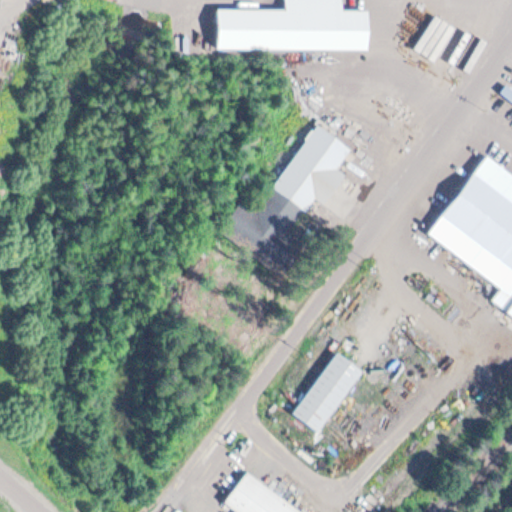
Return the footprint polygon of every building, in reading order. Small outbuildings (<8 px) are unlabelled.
[(370,50),(370,11),(342,11),(342,0),(285,0),(285,10),(218,10),(218,50),(370,50)] [(344,219),(359,193),(335,178),(353,148),(315,124),(274,190),(308,211),(315,201),(344,219)] [(511,174),(486,156),(429,236),(502,289),(497,296),(511,306),(511,304),(511,174)] [(293,415),(320,434),(364,370),(336,351),(293,415)] [(303,511),(246,472),(224,505),(233,511),(303,511)]
